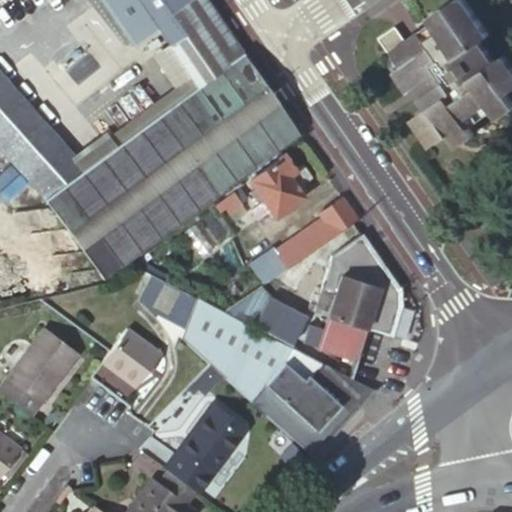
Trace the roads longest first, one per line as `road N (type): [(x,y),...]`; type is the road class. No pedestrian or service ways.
road 1 (tertiary): [(489,367),(436,269),(277,41)]
road 2 (secondary): [(465,409),(401,436),(307,511)]
road 3 (residential): [(115,425),(60,457),(22,511)]
